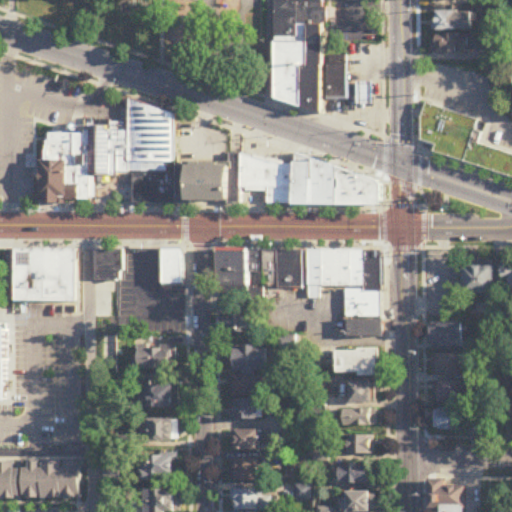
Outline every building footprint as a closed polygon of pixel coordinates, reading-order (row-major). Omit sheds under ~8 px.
[(325,0),(288,0),(289,0),(276,0),(276,106),(323,106),(323,100),(348,101),(349,56),(325,56),(325,0)] [(434,30),(474,30),(474,11),(434,11),(434,30)] [(475,35),(432,35),(432,53),(475,53),(475,35)] [(373,82),(359,82),(359,105),(373,105),(373,82)] [(130,99),(175,114),(176,163),(130,164),(130,150),(118,150),(118,175),(87,176),(86,123),(110,123),(110,132),(131,131),(130,99)] [(435,156),(511,177),(511,155),(472,144),(479,120),(428,105),(418,140),(438,146),(435,156)] [(383,168),(295,167),(295,160),(231,159),(231,166),(177,166),(177,204),(242,205),(242,189),(269,189),(269,205),(382,206),(383,168)] [(16,250),(15,302),(77,302),(77,250),(16,250)] [(165,286),(184,286),(184,251),(165,251),(165,286)] [(381,251),(310,251),(310,300),(321,300),(321,289),(347,289),(347,338),(383,338),(383,317),(382,317),(381,251)] [(96,252),(96,282),(123,282),(123,252),(96,252)] [(219,292),(304,292),(304,252),(219,252),(219,292)] [(464,265),(464,299),(495,299),(495,265),(464,265)] [(222,313),(222,334),(261,334),(261,313),(222,313)] [(432,325),(432,349),(464,349),(464,325),(432,325)] [(9,327),(0,327),(0,400),(9,400),(9,327)] [(235,375),(234,375),(234,396),(271,396),(271,375),(272,375),(272,348),(235,348),(235,375)] [(140,350),(140,370),(177,370),(177,350),(140,350)] [(379,377),(379,350),(338,350),(338,377),(379,377)] [(463,376),(463,355),(434,355),(434,376),(463,376)] [(463,382),(435,382),(435,404),(463,404),(463,382)] [(351,405),(377,405),(377,384),(351,384),(351,405)] [(176,387),(148,387),(148,409),(176,409),(176,387)] [(266,401),(231,401),(231,420),(266,420),(266,401)] [(486,424),(504,424),(504,401),(486,401),(486,424)] [(434,410),(434,431),(465,431),(465,410),(434,410)] [(345,411),(345,428),(379,428),(379,411),(345,411)] [(148,419),(148,442),(178,442),(178,419),(148,419)] [(262,430),(234,430),(234,452),(262,452),(262,430)] [(373,456),(373,437),(349,437),(349,456),(373,456)] [(143,482),(177,482),(177,455),(143,455),(143,482)] [(260,460),(235,460),(235,483),(260,483),(260,460)] [(81,498),(81,462),(25,462),(25,498),(81,498)] [(20,465),(0,465),(0,499),(20,500),(20,465)] [(371,484),(371,466),(341,466),(341,484),(371,484)] [(439,507),(429,507),(429,478),(446,478),(446,484),(466,484),(466,507),(465,507),(465,511),(441,511),(441,507),(439,507)] [(312,500),(312,487),(296,487),(296,494),(299,494),(299,500),(312,500)] [(145,490),(144,511),(180,511),(181,490),(145,490)] [(236,511),(270,511),(270,491),(236,491),(236,511)] [(376,511),(376,493),(348,493),(347,511),(376,511)]
